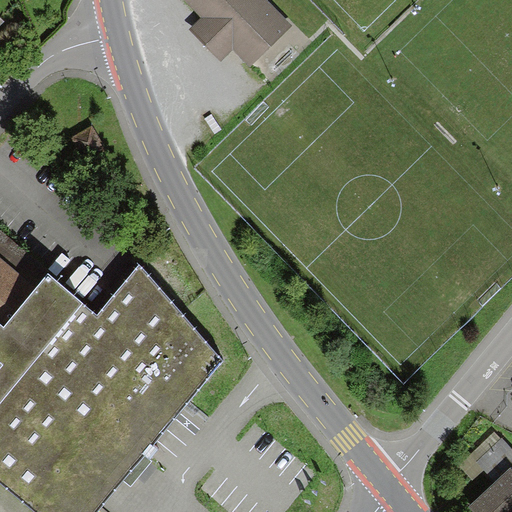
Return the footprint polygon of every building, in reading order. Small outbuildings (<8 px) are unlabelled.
[(265,0),(178,0),(200,21),(189,31),(220,62),(232,50),(252,70),(294,28),(265,0)] [(92,127),(72,140),(87,164),(107,151),(92,127)] [(0,232),(0,297),(12,308),(24,317),(56,279),(0,232)] [(0,410),(79,315),(100,290),(68,264),(56,279),(24,317),(12,308),(0,322),(0,410)] [(0,488),(28,511),(92,511),(220,358),(141,268),(91,325),(79,315),(0,410),(0,488)] [(511,511),(511,470),(470,507),(474,511),(511,511)]
